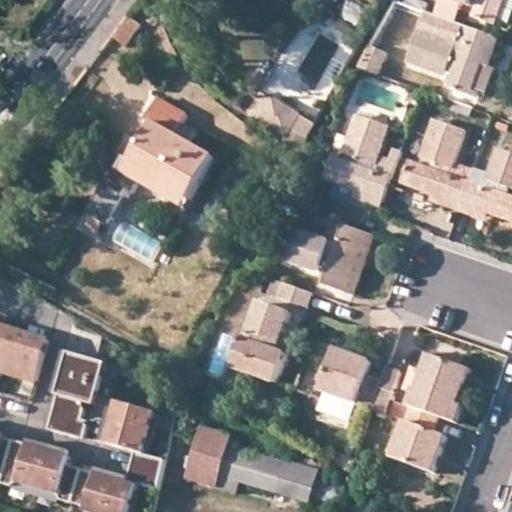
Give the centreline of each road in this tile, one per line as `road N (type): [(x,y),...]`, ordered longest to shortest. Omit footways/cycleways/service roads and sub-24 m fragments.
road 1 (tertiary): [(0,146),(109,0)]
road 2 (tertiary): [(79,0),(0,104)]
